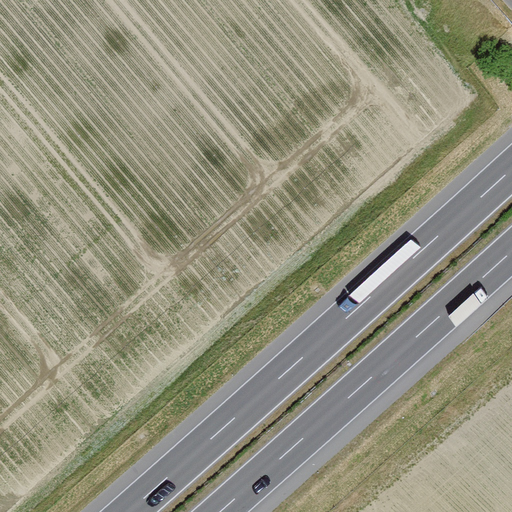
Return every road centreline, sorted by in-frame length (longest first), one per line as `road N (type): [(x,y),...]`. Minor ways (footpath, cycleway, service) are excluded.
road 1 (motorway): [(511,169),(128,511)]
road 2 (motorway): [(220,511),(511,251)]
